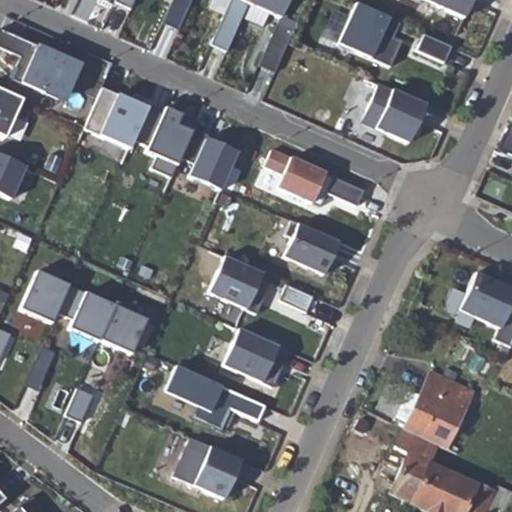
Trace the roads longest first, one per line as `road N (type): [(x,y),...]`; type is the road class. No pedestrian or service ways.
road 1 (residential): [(439,196),(0,4)]
road 2 (residential): [(427,211),(398,245),(283,511)]
road 3 (residential): [(511,54),(439,196)]
road 4 (residential): [(114,511),(0,426)]
